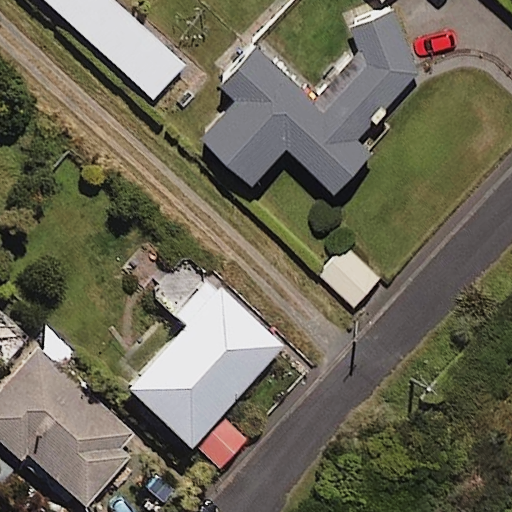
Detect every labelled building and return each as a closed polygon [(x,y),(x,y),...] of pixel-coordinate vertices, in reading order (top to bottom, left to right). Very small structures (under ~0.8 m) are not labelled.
[(181,61),(112,0),(43,0),(150,96),(181,61)] [(393,10),(375,1),(347,30),(363,45),(318,93),(257,34),(222,70),(238,86),(202,124),(252,172),(286,136),(334,182),(371,144),(356,129),(417,65),(393,10)] [(378,276),(345,244),(320,270),(353,302),(378,276)] [(278,342),(206,275),(172,312),(181,321),(123,383),(185,442),(278,342)] [(139,435),(29,343),(0,376),(0,439),(79,506),(139,435)] [(243,436),(224,418),(197,447),(215,465),(243,436)]
